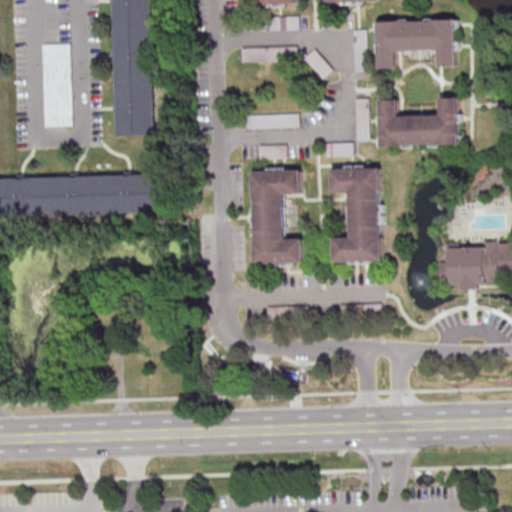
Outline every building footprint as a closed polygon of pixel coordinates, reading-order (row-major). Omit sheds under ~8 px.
[(115,0),(153,0),(158,134),(120,135),(115,0)] [(273,15),(273,29),(301,29),(301,15),(273,15)] [(442,48),(402,49),(398,50),(399,67),(381,67),(381,50),(380,20),(457,18),(458,24),(458,45),(458,48),(459,66),(442,66),(442,48)] [(368,29),(355,29),(355,54),(368,54),(368,29)] [(45,44),(74,43),(76,125),(47,126),(45,44)] [(243,47),(243,60),(285,59),(285,50),(291,49),(291,46),(243,47)] [(383,145),(382,116),(382,99),(399,98),(400,115),(403,115),(443,114),(442,96),(460,96),(460,113),(460,117),(461,138),(461,143),(383,145)] [(370,97),(357,98),(358,139),(371,139),(370,97)] [(328,156),(355,155),(354,142),(327,143),(328,156)] [(383,166),(386,258),(355,259),(337,260),(336,236),(354,236),(353,191),(335,191),(334,168),(352,167),(383,166)] [(511,197),(475,199),(474,167),(511,166),(511,197)] [(255,170),(286,169),(304,168),(304,192),(287,193),(287,195),(289,238),(306,237),(307,261),(289,261),(258,262),(257,223),(256,212),(255,170)] [(0,176),(158,172),(159,210),(0,214),(0,176)] [(511,244),(511,283),(473,284),(447,285),(446,246),(511,244)]
